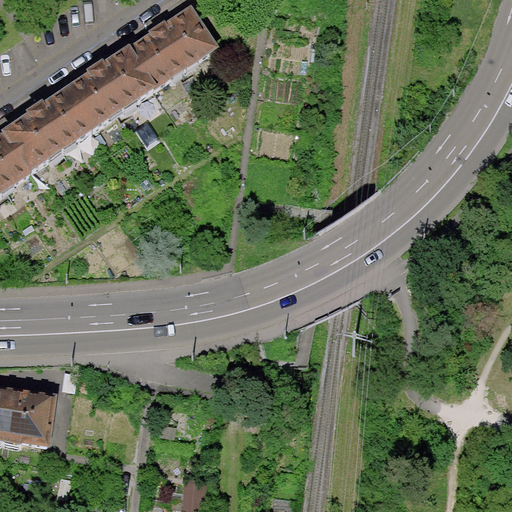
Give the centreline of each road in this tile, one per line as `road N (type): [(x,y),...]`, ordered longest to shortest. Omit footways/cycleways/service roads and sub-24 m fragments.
road 1 (secondary): [(511,62),(483,118),(426,192),(371,239),(298,281),(162,318),(0,327)]
road 2 (residential): [(0,104),(152,0)]
